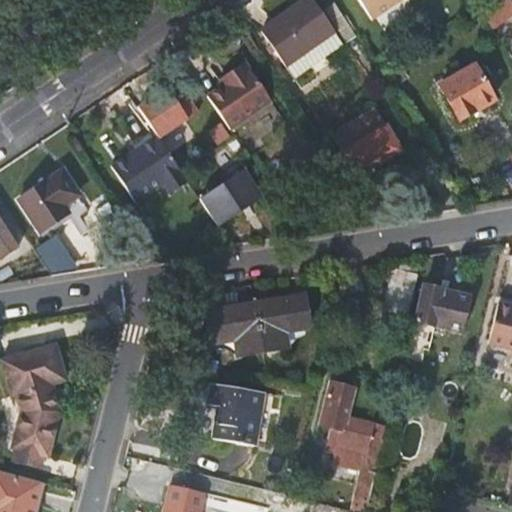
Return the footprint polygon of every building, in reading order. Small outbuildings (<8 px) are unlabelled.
[(282,66),(283,65),(292,78),(338,46),(317,12),(308,0),(306,0),(260,32),(282,66)] [(360,0),(370,14),(391,0),(360,0)] [(495,25),(511,14),(511,1),(489,15),(495,25)] [(221,86),(206,97),(228,130),(270,102),(243,63),(225,75),(229,81),(221,86)] [(458,118),(493,99),(474,64),(438,84),(458,118)] [(225,75),(217,81),(221,86),(229,81),(225,75)] [(339,154),(352,176),(369,166),(372,170),(376,171),(381,169),(382,167),(383,163),(381,160),(397,149),(382,126),(380,128),(369,109),(329,135),(340,153),(339,154)] [(187,183),(156,137),(110,168),(135,204),(163,185),(170,195),(187,183)] [(87,194),(70,168),(27,198),(48,229),(77,210),(73,204),(87,194)] [(211,189),(229,217),(262,195),(244,168),(211,189)] [(0,248),(4,247),(10,256),(27,244),(0,205),(0,248)] [(407,309),(414,275),(391,269),(383,304),(407,309)] [(439,292),(439,290),(422,287),(413,322),(459,334),(468,299),(439,292)] [(302,297),(254,304),(261,350),(286,346),(283,331),(307,327),(302,297)] [(237,354),(261,350),(254,304),(204,311),(209,343),(234,339),(237,354)] [(407,309),(383,304),(378,324),(402,329),(407,309)] [(511,352),(511,308),(496,304),(485,345),(511,352)] [(10,449),(13,450),(45,458),(48,458),(60,416),(54,386),(70,383),(62,346),(5,359),(12,395),(16,394),(20,412),(10,449)] [(355,504),(365,507),(373,473),(370,473),(381,427),(347,419),(353,390),(328,384),(318,426),(327,428),(322,449),(332,452),(329,462),(363,471),(355,504)] [(254,448),(263,397),(211,388),(208,408),(217,410),(212,442),(254,448)] [(42,470),(45,458),(13,450),(10,462),(42,470)] [(0,511),(32,511),(40,482),(0,470),(0,511)] [(170,485),(167,499),(201,507),(203,500),(205,494),(170,485)] [(200,511),(201,507),(167,499),(163,511),(200,511)]
